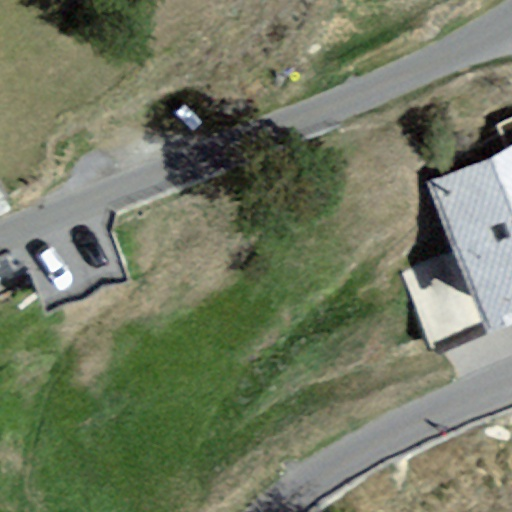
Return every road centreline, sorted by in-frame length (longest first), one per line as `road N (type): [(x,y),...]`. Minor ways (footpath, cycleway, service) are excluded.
road 1 (unclassified): [(0,233),(407,75),(511,19)]
road 2 (unclassified): [(511,383),(398,426),(265,511)]
